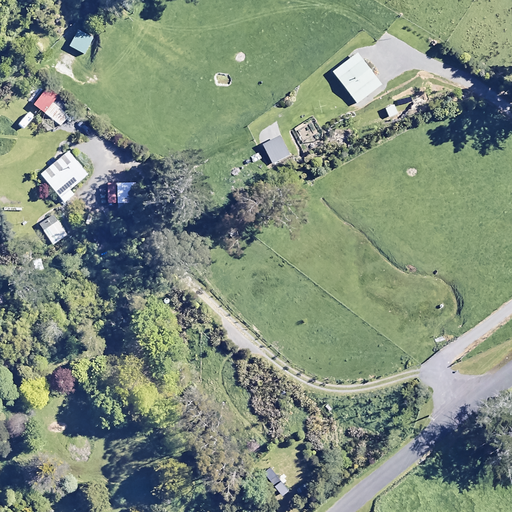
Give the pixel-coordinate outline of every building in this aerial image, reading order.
[(380,84),(356,51),(332,69),(356,102),(380,84)] [(78,111),(57,95),(51,102),(72,119),(78,111)] [(286,157),(277,138),(262,144),(271,164),(286,157)] [(87,173),(68,150),(40,173),(63,201),(73,193),(69,188),(87,173)] [(134,182),(107,182),(107,203),(135,202),(134,182)] [(67,235),(58,220),(43,229),(52,244),(67,235)]
